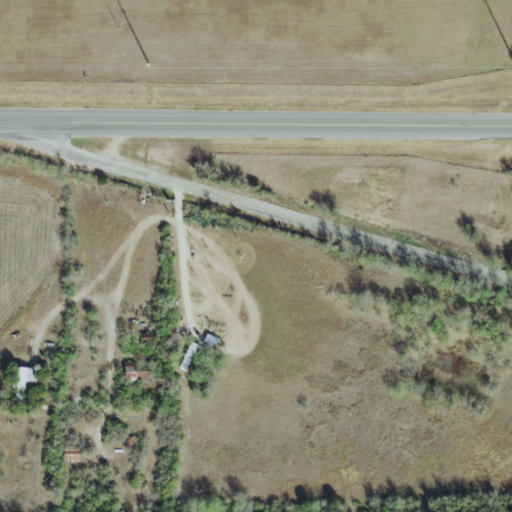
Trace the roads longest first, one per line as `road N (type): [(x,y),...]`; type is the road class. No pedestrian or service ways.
road 1 (residential): [(511,281),(72,154),(12,124)]
road 2 (primary): [(0,123),(511,127)]
